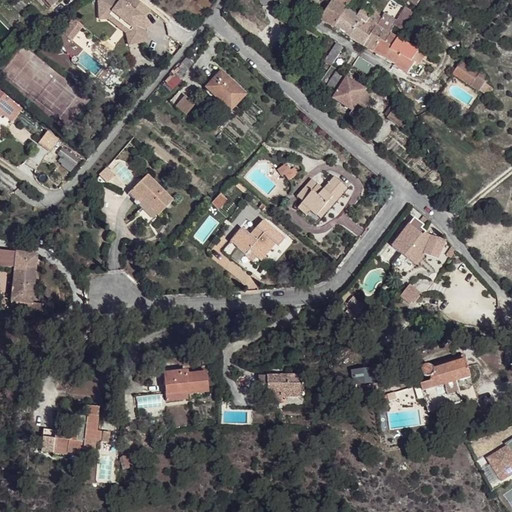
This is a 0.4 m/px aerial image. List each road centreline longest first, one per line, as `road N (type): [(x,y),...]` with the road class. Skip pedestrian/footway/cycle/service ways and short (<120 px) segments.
road 1 (residential): [(406,188),(344,276),(316,296),(150,306),(126,295),(96,296)]
road 2 (residential): [(214,13),(76,177),(39,202),(16,189)]
road 3 (unclassified): [(406,188),(218,29),(214,13)]
road 4 (unclassified): [(511,297),(406,188)]
